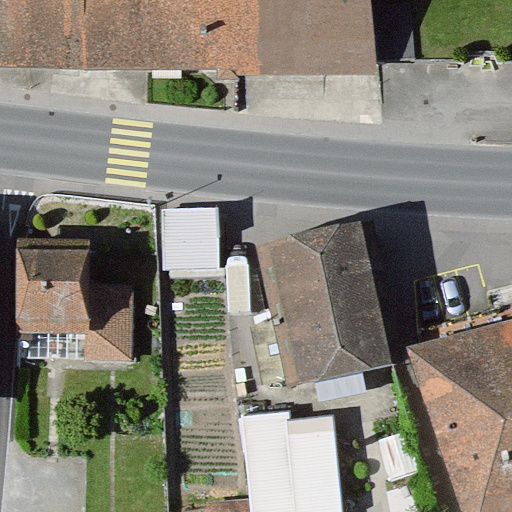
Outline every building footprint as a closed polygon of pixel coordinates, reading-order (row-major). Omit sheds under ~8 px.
[(358,0),(0,0),(0,66),(358,70),(358,0)] [(359,230),(256,249),(282,385),(385,366),(359,230)] [(96,247),(16,246),(16,362),(135,363),(135,283),(96,283),(96,247)] [(511,511),(511,345),(432,370),(475,511),(511,511)] [(336,511),(331,416),(241,421),(246,511),(336,511)]
